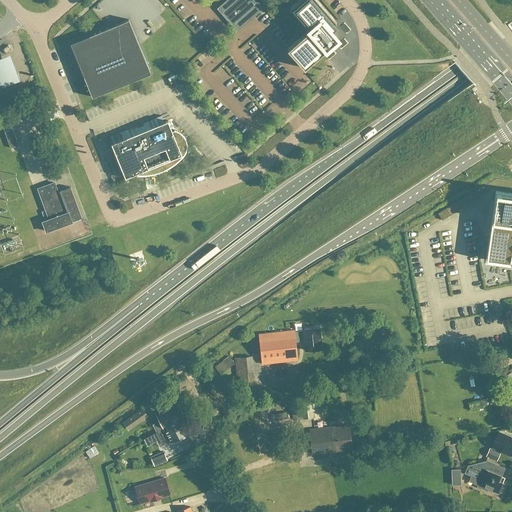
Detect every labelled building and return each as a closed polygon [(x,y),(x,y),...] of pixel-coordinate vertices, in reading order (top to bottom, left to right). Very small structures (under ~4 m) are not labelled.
[(220,9),(237,29),(237,28),(234,25),(256,5),(259,9),(260,9),(252,0),(238,0),(223,13),(220,9)] [(315,0),(300,0),(290,9),(309,31),(287,50),(304,69),(321,54),(320,53),(328,46),(329,47),(334,43),(333,42),(336,39),(328,30),(336,23),(315,0)] [(150,74),(128,21),(70,44),(92,98),(150,74)] [(6,55),(12,50),(8,46),(3,51),(6,55)] [(0,57),(0,84),(1,86),(18,80),(10,54),(0,57)] [(131,129),(108,138),(125,179),(135,175),(136,176),(136,177),(138,177),(143,177),(145,177),(147,176),(149,176),(151,176),(154,175),(157,174),(160,173),(163,172),(166,171),(168,169),(171,168),(173,166),(176,165),(178,163),(180,161),(181,160),(182,158),(183,157),(184,156),(185,155),(186,153),(186,152),(187,150),(187,149),(187,147),(187,146),(187,144),(187,143),(186,141),(186,140),(185,138),(184,137),(183,136),(182,135),(181,134),(180,133),(178,132),(177,131),(175,131),(174,131),(172,132),(168,121),(163,123),(161,117),(142,124),(131,129)] [(12,130),(4,133),(10,150),(18,147),(12,130)] [(71,223),(71,222),(81,219),(70,188),(59,192),(67,214),(65,214),(54,184),(38,190),(46,212),(42,214),(45,222),(42,223),(46,232),(71,223)] [(511,194),(495,192),(485,262),(509,265),(509,263),(511,263),(511,194)] [(40,265),(17,273),(21,286),(45,278),(40,265)] [(0,294),(16,288),(11,275),(0,279),(0,294)] [(305,351),(321,349),(318,328),(303,330),(303,332),(294,333),(294,331),(258,335),(261,365),(297,361),(295,341),(304,340),(305,351)] [(511,331),(472,339),(474,351),(511,344),(511,331)] [(236,383),(254,382),(251,357),(234,359),(236,383)] [(511,390),(511,388),(511,375),(511,376),(505,380),(505,381),(501,383),(506,389),(509,387),(511,390)] [(312,391),(313,409),(327,408),(326,390),(312,391)] [(302,420),(312,419),(308,391),(299,392),(301,410),(296,410),(298,421),(302,420)] [(159,422),(152,426),(163,446),(170,442),(171,444),(179,440),(180,441),(185,439),(184,437),(186,436),(179,421),(184,418),(176,403),(174,405),(173,403),(168,406),(169,407),(155,414),(159,422)] [(128,430),(140,422),(136,416),(123,424),(128,430)] [(331,417),(332,425),(339,424),(337,416),(331,417)] [(311,455),(351,450),(349,426),(309,430),(311,455)] [(511,439),(498,433),(492,448),(511,456),(511,439)] [(85,453),(90,460),(99,454),(94,447),(85,453)] [(489,450),(486,457),(496,462),(500,454),(489,450)] [(166,461),(163,453),(151,458),(154,466),(166,461)] [(494,466),(485,462),(468,466),(465,474),(472,477),(473,475),(480,478),(477,485),(478,486),(478,487),(487,491),(488,490),(498,494),(499,492),(500,493),(504,486),(502,485),(505,478),(491,473),(494,466)] [(451,471),(452,486),(460,485),(459,470),(451,471)] [(165,479),(150,484),(135,488),(140,504),(150,501),(150,502),(162,498),(170,496),(165,479)]
